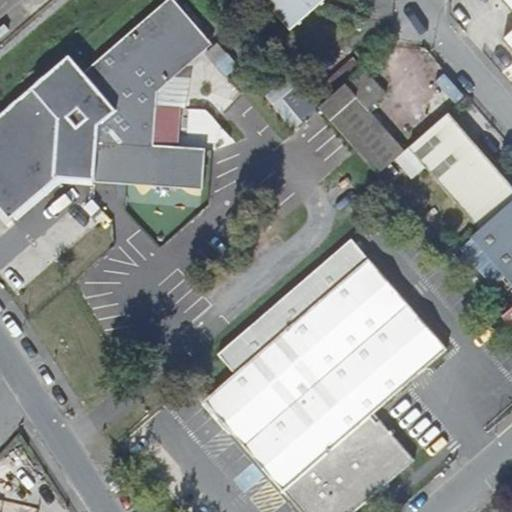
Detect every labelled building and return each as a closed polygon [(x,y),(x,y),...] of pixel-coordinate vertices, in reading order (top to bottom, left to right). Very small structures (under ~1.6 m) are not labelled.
[(158,110),(158,108),(145,93),(207,38),(174,0),(169,0),(92,67),(96,73),(90,79),(72,94),(61,92),(61,109),(53,116),(52,114),(34,130),(47,145),(57,145),(56,167),(99,169),(98,182),(204,188),(206,149),(156,147),(157,136),(158,110)] [(325,0),(266,0),(292,29),(325,0)] [(159,90),(212,44),(207,38),(145,93),(158,108),(159,90)] [(215,62),(226,52),(219,44),(208,54),(215,62)] [(335,93),(364,68),(355,58),(326,83),(335,93)] [(90,79),(96,73),(92,67),(85,73),(90,79)] [(406,150),(370,109),(387,94),(364,68),(335,93),(321,105),(379,173),(406,150)] [(445,77),(435,85),(451,104),(460,96),(445,77)] [(321,105),(335,93),(326,83),(312,95),(321,105)] [(187,137),(188,111),(158,110),(157,136),(187,137)] [(511,183),(450,112),(410,147),(481,229),(511,202),(511,183)] [(511,202),(481,229),(472,236),(511,281),(511,202)] [(376,413),(449,349),(352,239),(220,354),(237,373),(206,401),(303,511),(356,511),(416,459),(376,413)] [(511,325),(511,308),(503,316),(511,325)]
